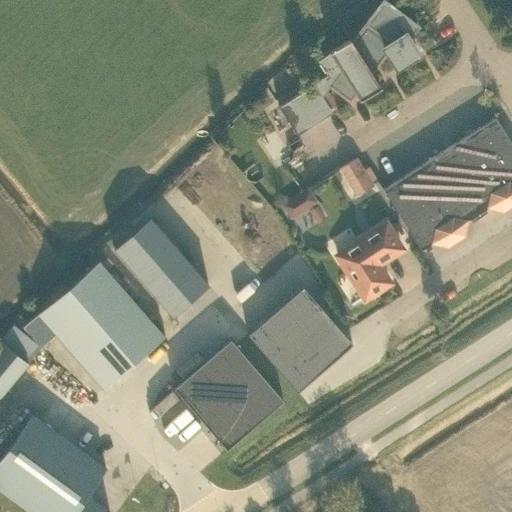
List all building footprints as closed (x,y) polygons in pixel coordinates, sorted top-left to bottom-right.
[(350,41),(350,40),(350,39),(331,51),(317,61),(326,75),(315,83),(279,106),(300,138),(297,132),(330,111),(322,98),(331,84),(350,98),(355,88),(361,97),(362,99),(380,87),(379,86),(370,73),(387,51),(397,68),(419,53),(409,37),(418,26),(384,0),(383,0),(352,44),(350,41)] [(489,206),(503,209),(511,203),(511,142),(495,117),(383,188),(422,249),(433,241),(447,244),(464,234),(467,220),(489,206)] [(357,193),(374,182),(357,157),(340,168),(357,193)] [(212,162),(178,191),(252,276),(286,247),(212,162)] [(309,187),(297,195),(302,204),(311,205),(318,201),(309,187)] [(208,284),(149,215),(113,247),(172,315),(208,284)] [(337,254),(365,297),(390,281),(378,263),(402,248),(386,223),(337,254)] [(99,260),(38,312),(104,388),(164,335),(99,260)] [(303,285),(247,333),(297,390),(352,342),(303,285)] [(230,337),(174,386),(226,447),(283,399),(230,337)] [(0,338),(0,395),(28,362),(0,338)] [(106,466),(32,412),(0,456),(0,488),(32,511),(108,511),(110,510),(86,493),(106,466)]
